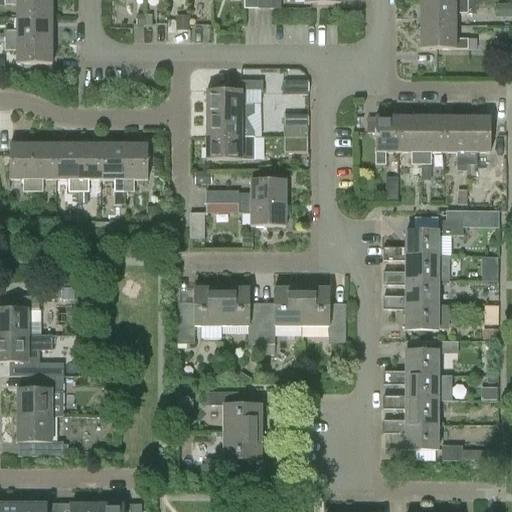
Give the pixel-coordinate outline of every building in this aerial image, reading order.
[(16,7),(16,19),(52,20),(51,0),(3,0),(3,7),(16,7)] [(257,10),(257,0),(243,0),(244,10),(257,10)] [(257,0),(257,10),(271,10),(271,0),(257,0)] [(477,5),(420,5),(420,28),(455,28),(455,16),(467,15),(467,5),(477,5)] [(52,20),(16,19),(16,33),(4,32),(4,42),(52,42),(52,20)] [(177,19),(177,34),(188,34),(188,19),(177,19)] [(455,28),(420,28),(420,51),(476,52),(476,40),(455,41),(455,28)] [(52,42),(4,42),(3,52),(16,52),(16,66),(51,66),(52,42)] [(240,93),(205,92),(205,138),(241,138),(241,139),(253,139),(253,134),(245,120),(253,115),(253,106),(246,106),(246,94),(261,94),(261,82),(239,82),(240,93)] [(293,97),(293,83),(280,83),(280,96),(293,97)] [(293,83),(293,97),(307,97),(307,83),(293,83)] [(293,129),(293,115),(282,115),(282,129),(293,129)] [(293,115),(293,129),(306,129),(306,116),(293,115)] [(385,166),(385,154),(398,154),(398,118),(374,118),(374,154),(375,154),(375,166),(385,166)] [(398,118),(398,154),(411,154),(411,167),(421,167),(421,118),(398,118)] [(444,154),(444,119),(421,118),(421,167),(431,167),(431,154),(444,154)] [(444,119),(444,154),(456,154),(456,173),(466,173),(466,167),(467,119),(444,119)] [(467,119),(466,167),(476,167),(476,154),(490,155),(490,119),(467,119)] [(241,152),(241,139),(241,138),(205,138),(204,162),(241,162),(253,162),(253,152),(241,152)] [(293,155),(293,139),(282,138),(282,155),(293,155)] [(293,139),(293,155),(306,155),(306,139),(293,139)] [(32,194),(32,146),(9,146),(9,182),(22,182),(22,194),(32,194)] [(55,182),(55,146),(32,146),(32,194),(42,194),(42,182),(55,182)] [(78,194),(78,146),(55,146),(55,182),(68,182),(68,194),(78,194)] [(100,182),(100,146),(78,146),(78,194),(88,194),(88,182),(100,182)] [(100,146),(100,182),(114,182),(113,194),(123,194),(123,146),(100,146)] [(147,146),(123,146),(123,194),(124,194),(134,194),(134,182),(147,182),(147,146)] [(420,168),(420,182),(430,182),(430,168),(420,168)] [(194,187),(211,187),(211,173),(194,172),(194,187)] [(237,205),(285,206),(285,182),(249,181),(249,195),(238,195),(238,193),(204,193),(204,205),(237,205)] [(457,192),(457,207),(466,207),(466,192),(457,192)] [(113,207),(123,207),(123,194),(113,194),(113,207)] [(285,206),(237,205),(237,215),(249,215),(249,229),(285,229),(285,206)] [(462,230),(467,230),(483,230),(497,230),(497,213),(483,213),(471,213),(462,213),(446,213),(446,223),(462,222),(462,230)] [(189,215),(189,230),(188,241),(203,241),(203,215),(189,215)] [(441,223),(441,238),(451,238),(462,238),(462,230),(462,222),(446,223),(441,223)] [(404,233),(404,250),(404,258),(437,258),(437,234),(404,233)] [(242,239),(242,247),(252,247),(252,239),(242,239)] [(404,263),(404,275),(404,283),(437,283),(448,283),(448,258),(437,258),(404,258),(404,250),(382,250),(382,263),(404,263)] [(481,281),(497,282),(497,258),(482,257),(481,281)] [(382,287),(404,287),(404,299),(404,308),(437,308),(437,307),(437,283),(404,283),(404,275),(382,274),(382,287)] [(220,329),(220,291),(193,291),(193,317),(176,316),(177,351),(186,351),(186,346),(194,346),(194,329),(220,329)] [(220,291),(220,329),(248,329),(248,346),(261,346),(261,317),(249,317),(249,291),(220,291)] [(300,329),(300,291),(272,291),(272,317),(261,317),(261,346),(261,356),(274,356),(274,329),(300,329)] [(345,317),(328,317),(329,291),(300,291),(300,329),(327,329),(327,347),(345,347),(345,317)] [(0,339),(26,340),(26,337),(26,324),(40,324),(40,312),(39,312),(39,298),(9,298),(9,313),(0,313),(0,339)] [(383,312),(404,312),(404,333),(437,333),(437,332),(448,332),(448,307),(437,307),(437,308),(404,308),(404,299),(383,299),(383,312)] [(497,332),(482,332),(482,342),(497,342),(497,332)] [(9,379),(32,378),(32,379),(39,379),(39,378),(39,352),(52,353),(52,337),(26,337),(26,340),(0,339),(0,365),(9,365),(9,379)] [(382,387),(403,387),(403,379),(435,379),(436,354),(404,354),(403,374),(382,374),(382,387)] [(211,374),(211,383),(223,382),(222,374),(211,374)] [(17,419),(51,419),(51,418),(63,418),(63,378),(39,378),(39,379),(32,379),(32,393),(17,393),(17,419)] [(382,412),(403,412),(403,403),(435,403),(451,404),(451,379),(435,379),(403,379),(403,387),(403,399),(382,399),(382,412)] [(222,435),(260,435),(260,407),(234,407),(234,394),(205,394),(205,407),(222,407),(222,435)] [(382,436),(403,436),(403,427),(435,428),(435,403),(403,403),(403,412),(403,423),(382,423),(382,436)] [(63,444),(51,444),(51,419),(17,419),(17,445),(33,445),(33,459),(63,459),(63,444)] [(403,427),(403,436),(403,453),(435,453),(435,428),(403,427)] [(260,435),(222,435),(222,461),(205,461),(205,475),(234,475),(234,463),(260,463),(260,435)] [(462,448),(441,448),(441,464),(462,464),(462,448)] [(495,449),(483,449),(483,462),(495,462),(495,449)] [(106,502),(106,507),(96,507),(96,511),(122,511),(123,502),(106,502)]
